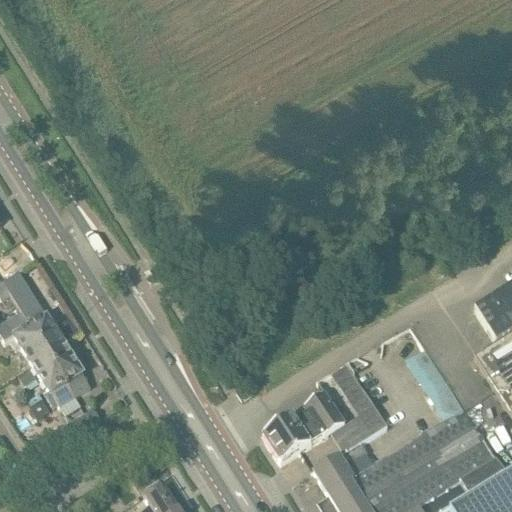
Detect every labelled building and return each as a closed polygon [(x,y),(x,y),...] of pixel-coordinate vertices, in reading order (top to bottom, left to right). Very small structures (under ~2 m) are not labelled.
[(10,298),(2,287),(0,288),(0,302),(1,304),(10,298)] [(45,320),(37,307),(25,288),(10,298),(21,317),(48,358),(48,359),(65,348),(46,319),(45,320)] [(474,362),(511,422),(511,290),(474,314),(496,348),(474,362)] [(31,369),(47,359),(21,317),(0,330),(0,341),(4,348),(9,345),(15,354),(20,351),(31,369)] [(78,336),(69,322),(57,330),(66,343),(78,336)] [(82,377),(65,348),(48,359),(48,358),(47,359),(74,401),(90,391),(82,377)] [(74,401),(47,359),(31,369),(49,398),(50,398),(64,420),(80,411),(74,401)] [(344,458),(360,447),(385,432),(346,369),(317,388),(323,398),(262,441),(280,469),(331,437),(344,458)] [(25,390),(36,382),(30,373),(18,381),(25,390)] [(93,412),(84,418),(92,429),(99,425),(101,424),(93,412)] [(451,511),(505,478),(463,413),(373,470),(365,458),(367,457),(360,447),(344,458),(312,477),(329,503),(317,510),(318,511),(451,511)] [(84,418),(75,423),(83,435),(84,434),(92,429),(84,418)] [(58,451),(83,435),(75,423),(68,428),(50,439),(58,451)] [(0,480),(2,484),(16,476),(12,470),(0,477),(0,480)] [(511,511),(511,473),(505,478),(451,511),(511,511)] [(177,511),(162,489),(143,501),(149,510),(146,511),(177,511)]
